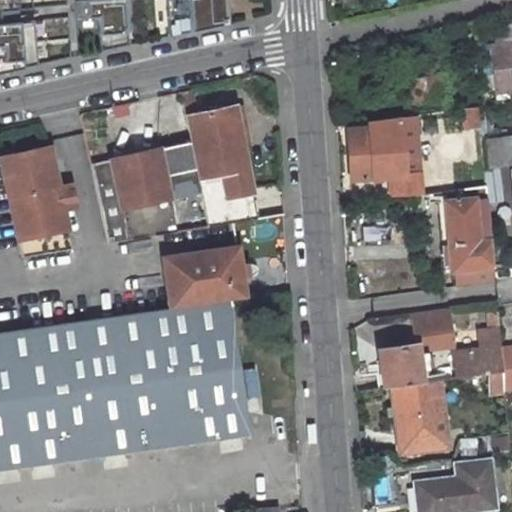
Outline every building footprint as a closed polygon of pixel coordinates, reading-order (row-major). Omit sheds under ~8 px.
[(0,0),(0,74),(36,66),(32,21),(0,23),(0,11),(31,9),(30,0),(0,0)] [(126,45),(123,0),(88,0),(74,1),(75,19),(97,18),(99,52),(126,45)] [(223,0),(163,0),(167,36),(225,22),(223,0)] [(511,42),(491,45),(495,91),(511,89),(511,42)] [(413,99),(423,98),(423,97),(445,96),(443,74),(412,76),(413,99)] [(192,90),(181,92),(186,115),(197,113),(192,90)] [(234,105),(186,115),(192,143),(197,167),(209,226),(257,217),(234,105)] [(478,106),(464,108),(466,129),(480,127),(478,106)] [(372,171),(371,161),(370,140),(378,139),(403,136),(401,118),(368,122),(369,127),(346,130),(350,180),(381,177),(380,170),(372,171)] [(511,132),(480,136),(483,166),(511,162),(511,132)] [(378,139),(370,140),(371,161),(379,160),(378,139)] [(197,167),(192,143),(160,150),(90,165),(107,242),(177,231),(165,174),(197,167)] [(0,161),(21,256),(71,248),(62,207),(73,204),(69,183),(57,186),(48,145),(0,155),(0,161)] [(424,203),(443,201),(450,270),(492,264),(486,197),(467,200),(466,189),(424,195),(424,203)] [(366,222),(367,239),(397,238),(396,221),(366,222)] [(163,257),(170,308),(227,300),(244,297),(237,247),(163,257)] [(0,470),(246,435),(227,300),(170,308),(0,331),(0,470)] [(455,346),(452,319),(438,320),(437,311),(413,313),(417,340),(439,338),(440,348),(455,346)] [(497,313),(490,314),(492,329),(499,328),(497,313)] [(429,382),(426,369),(428,369),(427,359),(419,359),(417,344),(381,350),(385,387),(393,386),(429,382)] [(511,347),(500,348),(502,372),(504,391),(511,390),(511,347)] [(459,378),(470,376),(502,372),(500,348),(455,355),(459,378)] [(504,391),(502,372),(470,376),(473,395),(504,391)] [(461,387),(459,378),(438,381),(440,390),(461,387)] [(436,381),(429,382),(393,386),(399,438),(421,435),(423,447),(445,444),(436,381)] [(508,435),(507,423),(463,429),(465,441),(508,435)] [(399,438),(400,450),(423,447),(421,435),(399,438)] [(414,484),(418,511),(463,511),(495,508),(488,455),(452,460),(455,478),(414,484)]
